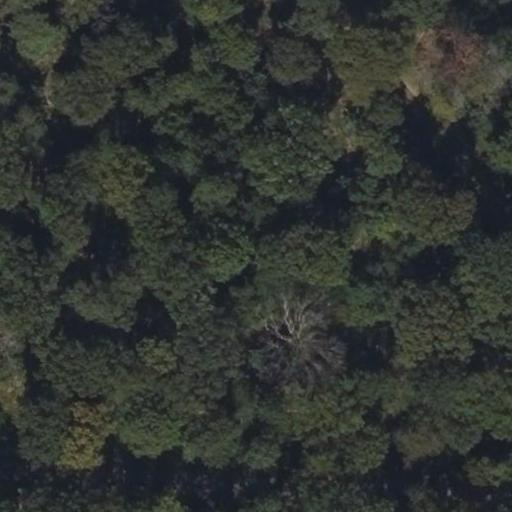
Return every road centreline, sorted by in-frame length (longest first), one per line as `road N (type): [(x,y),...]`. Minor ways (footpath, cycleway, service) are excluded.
road 1 (unclassified): [(0,474),(511,498)]
road 2 (track): [(511,219),(342,0)]
